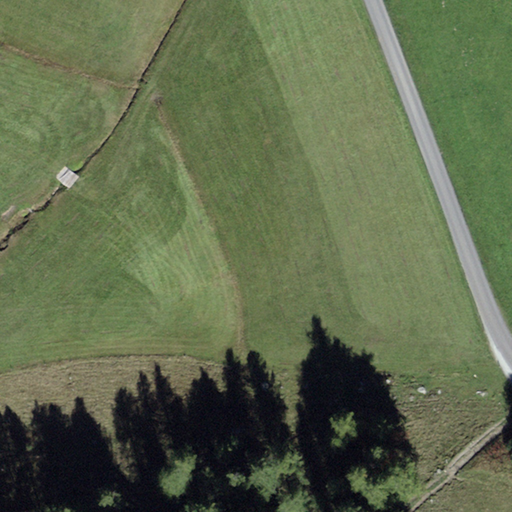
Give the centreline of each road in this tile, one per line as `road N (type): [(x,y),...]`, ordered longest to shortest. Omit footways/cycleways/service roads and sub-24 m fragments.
road 1 (unclassified): [(511,361),(373,0)]
road 2 (track): [(511,417),(405,511)]
